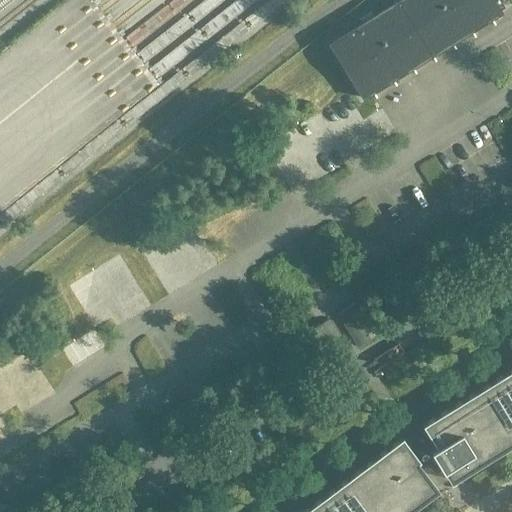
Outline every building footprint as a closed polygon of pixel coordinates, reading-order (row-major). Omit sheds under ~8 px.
[(402,0),(373,18),(362,25),(330,45),(363,98),(501,12),(493,0),(402,0)] [(376,335),(356,303),(337,314),(357,347),(376,335)] [(350,352),(329,319),(310,331),(331,364),(350,352)] [(511,369),(422,425),(436,448),(431,452),(443,472),(445,471),(451,481),(461,474),(462,475),(470,470),(467,465),(476,459),(479,464),(511,442),(511,369)] [(402,437),(303,511),(398,511),(406,507),(409,511),(436,490),(416,464),(420,461),(402,437)]
